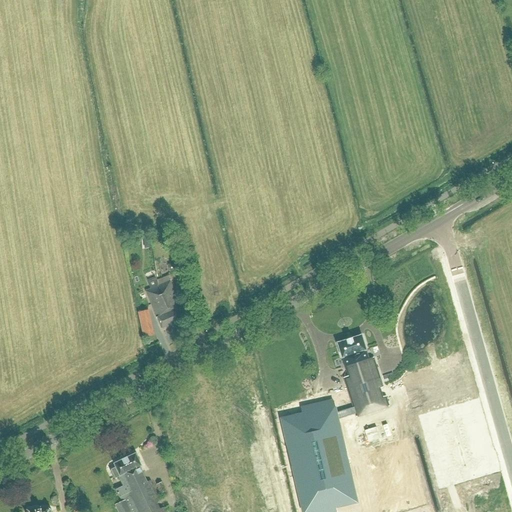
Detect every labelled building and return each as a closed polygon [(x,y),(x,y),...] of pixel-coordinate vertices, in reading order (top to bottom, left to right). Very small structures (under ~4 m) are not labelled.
[(170,281),(158,286),(156,277),(148,281),(151,289),(146,291),(162,329),(170,326),(174,324),(182,320),(174,302),(179,300),(170,281)] [(133,280),(135,286),(134,286),(139,298),(146,295),(141,283),(141,284),(138,278),(133,280)] [(355,414),(356,416),(389,406),(386,396),(383,397),(380,388),(383,387),(373,357),(369,359),(366,350),(362,336),(362,335),(337,343),(338,344),(342,358),(343,357),(348,376),(344,377),(353,407),(355,414)] [(438,367),(441,380),(447,379),(445,366),(438,367)] [(408,372),(409,379),(428,374),(426,367),(408,372)] [(303,414),(282,419),(304,511),(337,511),(335,502),(356,497),(338,419),(355,414),(353,407),(336,413),(333,400),(333,401),(335,411),(322,414),(320,404),(320,403),(301,408),(303,414)] [(356,455),(391,444),(387,431),(396,428),(395,425),(383,428),(383,426),(351,435),(356,455)] [(381,450),(363,455),(367,472),(386,467),(381,450)] [(118,511),(165,511),(163,507),(159,509),(156,503),(160,501),(150,480),(147,482),(139,466),(141,465),(136,453),(115,463),(116,467),(112,469),(110,471),(113,477),(116,477),(119,476),(124,486),(116,489),(122,502),(115,505),(118,511)] [(374,511),(425,511),(422,496),(373,507),(374,511)]
